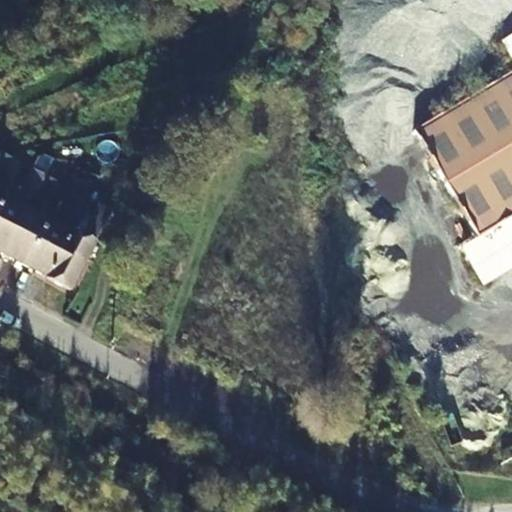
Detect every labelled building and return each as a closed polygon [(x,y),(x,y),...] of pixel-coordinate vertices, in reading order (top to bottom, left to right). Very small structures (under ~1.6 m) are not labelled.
[(511,59),(511,77),(414,136),(477,242),(511,221),(511,42),(505,47),(511,59)] [(0,192),(0,184),(12,161),(0,154),(0,203),(4,195),(0,192)] [(0,253),(1,254),(32,195),(42,177),(30,170),(15,201),(4,195),(0,203),(0,253)] [(57,185),(42,177),(32,195),(1,254),(25,267),(50,219),(41,214),(57,185)] [(88,201),(74,193),(58,223),(50,219),(25,267),(48,278),(73,231),(88,201)] [(73,231),(48,278),(69,290),(110,213),(97,206),(81,236),(73,231)] [(511,268),(511,221),(477,242),(462,251),(483,286),(511,268)]
